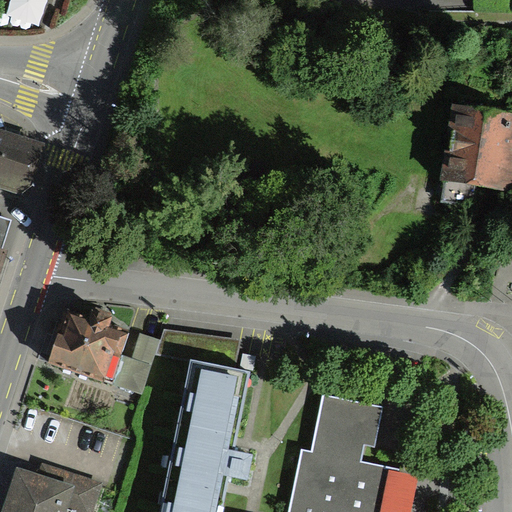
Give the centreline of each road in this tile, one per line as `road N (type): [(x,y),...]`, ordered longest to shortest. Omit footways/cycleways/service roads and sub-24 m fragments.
road 1 (residential): [(511,425),(489,360),(444,329),(36,268)]
road 2 (primary): [(36,268),(89,104)]
